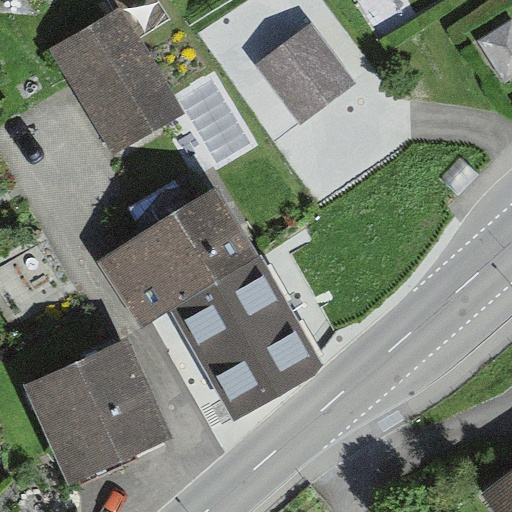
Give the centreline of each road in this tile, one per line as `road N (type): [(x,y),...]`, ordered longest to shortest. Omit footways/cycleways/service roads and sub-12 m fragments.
road 1 (tertiary): [(340,396),(511,246)]
road 2 (tertiary): [(206,511),(340,396)]
